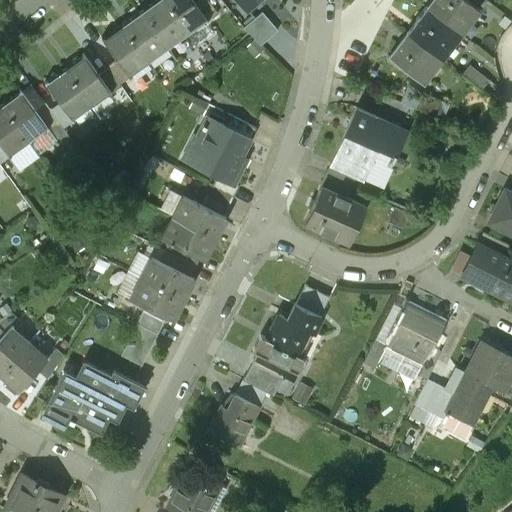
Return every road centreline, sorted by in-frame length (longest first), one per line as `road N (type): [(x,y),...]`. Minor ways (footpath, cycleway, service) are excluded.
road 1 (residential): [(511,118),(447,233),(420,256),(394,267),(323,253),(264,224)]
road 2 (residential): [(128,496),(264,224)]
road 3 (residential): [(264,224),(298,133),(323,30)]
road 4 (residential): [(128,496),(0,431)]
